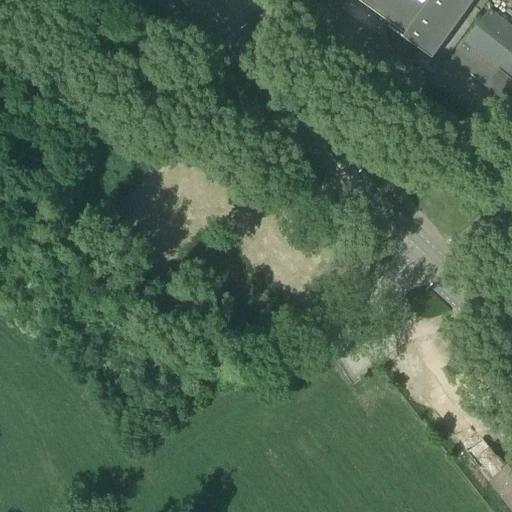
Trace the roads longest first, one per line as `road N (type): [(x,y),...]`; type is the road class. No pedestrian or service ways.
road 1 (secondary): [(445,278),(381,216),(217,15)]
road 2 (unclassified): [(511,178),(271,0)]
